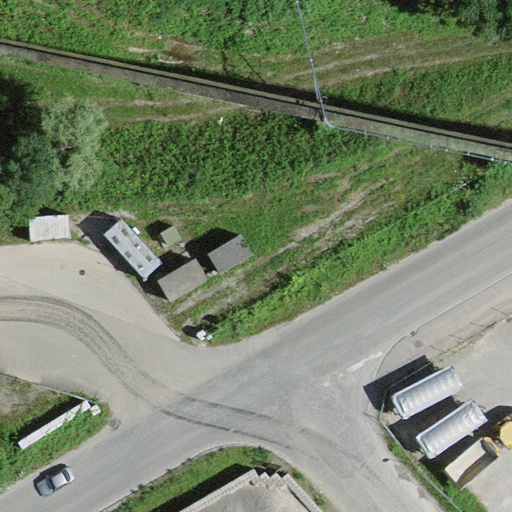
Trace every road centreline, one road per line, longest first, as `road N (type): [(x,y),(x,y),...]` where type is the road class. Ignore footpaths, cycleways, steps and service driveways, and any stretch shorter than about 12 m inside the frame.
road 1 (tertiary): [(35,511),(285,369)]
road 2 (tertiary): [(285,369),(511,237)]
road 3 (track): [(0,286),(84,313),(190,422)]
road 4 (unclassified): [(285,369),(408,511)]
